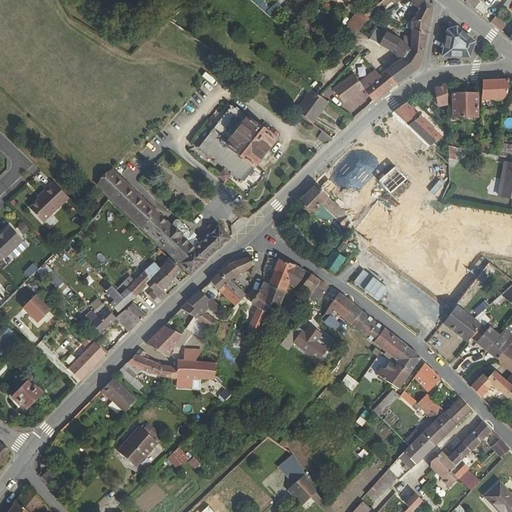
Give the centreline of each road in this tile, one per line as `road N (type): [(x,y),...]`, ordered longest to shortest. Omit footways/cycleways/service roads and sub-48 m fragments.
road 1 (residential): [(511,441),(408,337),(250,230)]
road 2 (tertiary): [(250,230),(26,454)]
road 3 (tertiary): [(428,79),(374,112),(250,230)]
